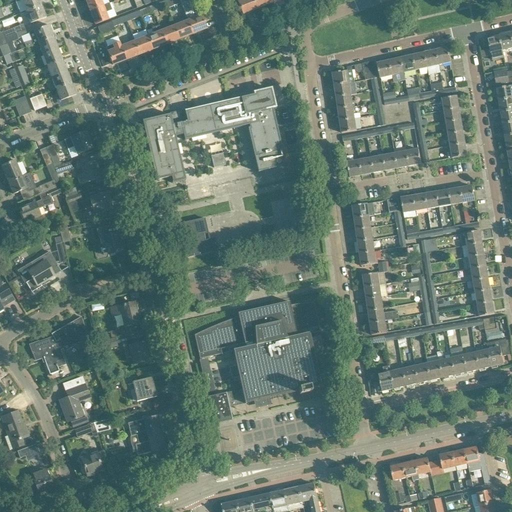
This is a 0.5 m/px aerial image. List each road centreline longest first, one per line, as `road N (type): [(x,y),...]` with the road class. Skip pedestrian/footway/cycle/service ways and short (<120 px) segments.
road 1 (residential): [(75,498),(1,332),(78,291),(157,266)]
road 2 (residential): [(359,410),(331,191)]
road 3 (residential): [(194,454),(157,266)]
road 4 (residential): [(157,266),(100,104)]
road 5 (residential): [(308,65),(468,31)]
road 6 (residential): [(359,410),(511,375)]
road 7 (residential): [(100,104),(233,50)]
road 8 (residential): [(491,172),(468,31)]
road 9 (residential): [(331,191),(308,65)]
road 10 (residential): [(75,498),(194,454)]
road 11 (tertiary): [(201,487),(320,459)]
